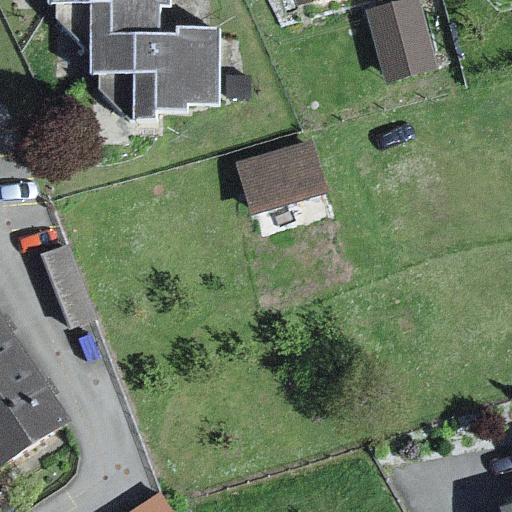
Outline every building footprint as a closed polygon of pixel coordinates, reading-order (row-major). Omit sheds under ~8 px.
[(32,0),(31,17),(46,16),(47,31),(78,58),(75,0),(32,0)] [(156,49),(157,0),(75,0),(78,58),(79,91),(117,89),(118,48),(156,49)] [(439,70),(422,6),(387,15),(404,80),(439,70)] [(207,39),(162,41),(162,50),(156,49),(118,48),(117,89),(117,125),(175,124),(175,115),(208,118),(207,39)] [(260,210),(335,190),(323,147),(249,166),(260,210)] [(80,422),(0,306),(0,453),(11,470),(80,422)]
